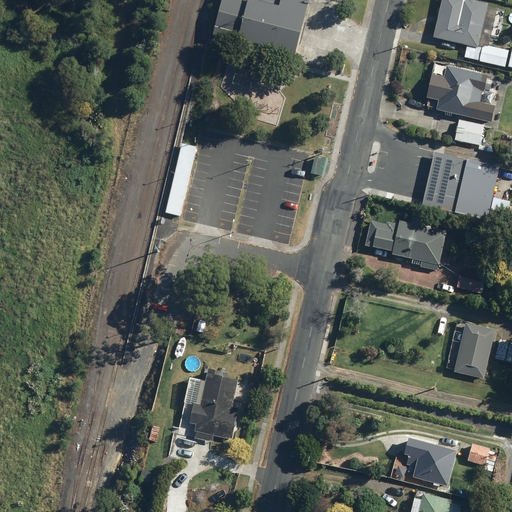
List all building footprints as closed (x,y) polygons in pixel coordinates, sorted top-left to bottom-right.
[(297,0),(216,0),(208,36),(292,57),(305,2),(297,0)] [(465,57),(505,66),(509,50),(479,43),(488,3),(473,0),(441,0),(433,36),(467,44),(465,57)] [(425,102),(479,114),(483,98),(468,94),(470,84),(472,84),(476,67),(435,58),(425,102)] [(455,139),(479,144),(483,124),(459,119),(455,139)] [(180,218),(196,150),(181,146),(164,215),(180,218)] [(432,207),(444,153),(435,151),(423,205),(432,207)] [(432,207),(488,220),(501,166),(444,153),(432,207)] [(315,158),(310,175),(323,178),(327,160),(315,158)] [(421,266),(438,269),(447,231),(399,221),(399,223),(387,221),(386,224),(370,220),(365,245),(393,251),(392,254),(422,260),(421,266)] [(457,287),(482,293),(487,273),(462,267),(457,287)] [(454,371),(484,378),(495,329),(465,323),(454,371)] [(494,359),(511,362),(511,340),(499,338),(494,359)] [(195,439),(213,443),(214,437),(234,441),(240,410),(234,408),(239,383),(222,379),(224,373),(211,371),(203,407),(197,406),(193,425),(198,426),(195,439)] [(157,430),(149,430),(148,443),(156,444),(157,430)] [(413,477),(448,487),(458,450),(409,437),(404,454),(409,456),(407,464),(415,467),(413,477)] [(468,461),(486,465),(490,448),(473,443),(468,461)] [(148,484),(151,473),(140,470),(138,482),(148,484)] [(450,511),(454,500),(423,493),(418,511),(450,511)]
